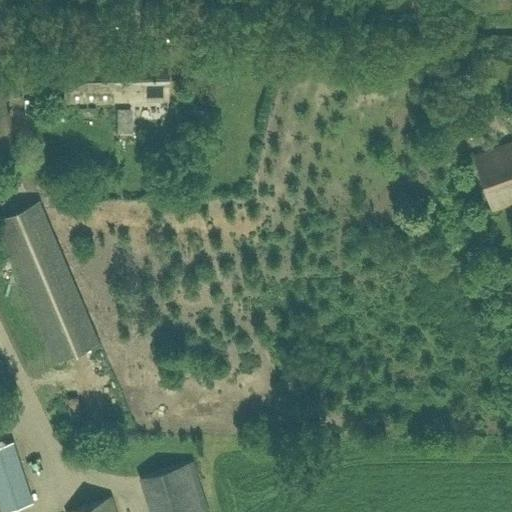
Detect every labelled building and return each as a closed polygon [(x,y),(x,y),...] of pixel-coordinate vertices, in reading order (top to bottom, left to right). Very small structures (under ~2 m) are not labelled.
[(64,99),(166,97),(165,47),(140,47),(140,42),(63,43),(64,99)] [(15,94),(12,68),(0,68),(0,149),(7,148),(1,95),(15,94)] [(511,138),(473,152),(491,204),(511,196),(511,138)] [(0,229),(55,358),(97,340),(37,199),(0,215),(0,229)] [(0,508),(1,511),(32,501),(11,439),(0,442),(0,508)] [(114,511),(109,497),(110,497),(110,496),(65,510),(66,511),(114,511)]
